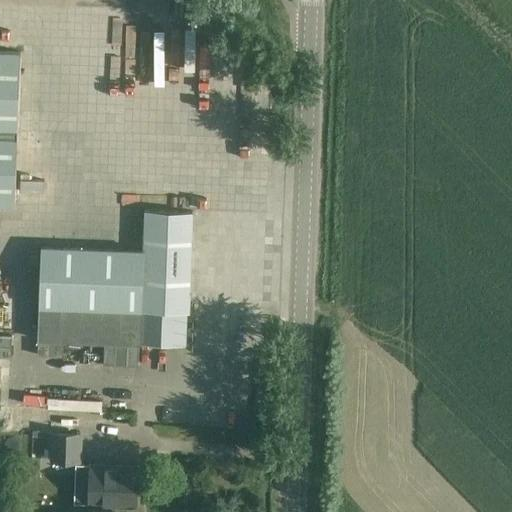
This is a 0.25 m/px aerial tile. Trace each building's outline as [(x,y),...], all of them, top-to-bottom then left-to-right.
[(153,34),(172,34),(172,26),(194,25),(193,13),(163,14),(163,25),(153,26),(153,34)] [(0,29),(0,38),(10,38),(10,29),(0,29)] [(176,74),(178,44),(142,43),(141,73),(176,74)] [(0,204),(15,205),(20,52),(0,50),(0,204)] [(111,175),(102,175),(102,186),(128,186),(128,161),(110,162),(111,175)] [(188,310),(192,211),(144,209),(143,249),(43,245),(39,337),(184,342),(185,309),(188,310)] [(0,356),(10,357),(11,334),(0,333),(0,356)] [(115,365),(138,366),(139,345),(116,344),(115,365)] [(0,406),(0,429),(12,430),(12,407),(0,406)] [(22,420),(48,421),(48,408),(23,407),(22,420)] [(81,409),(52,408),(52,422),(80,423),(81,409)] [(80,461),(81,435),(53,435),(52,461),(80,461)] [(91,505),(136,506),(137,467),(92,466),(91,505)]
